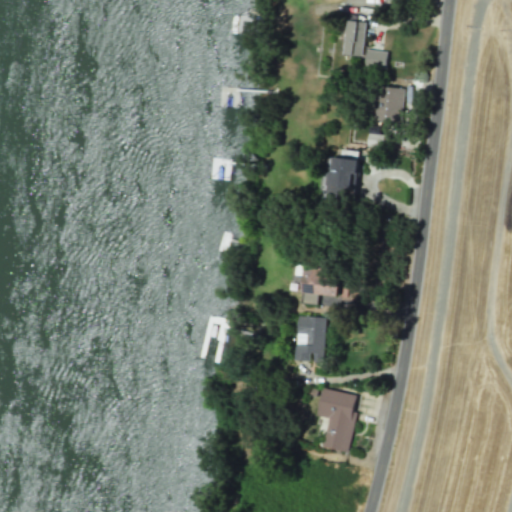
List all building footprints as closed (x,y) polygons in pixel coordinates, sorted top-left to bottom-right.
[(364,21),(345,20),(343,54),(363,55),(364,21)] [(364,65),(384,67),(386,51),(365,49),(364,65)] [(387,134),(367,132),(366,144),(386,146),(387,134)] [(355,158),(329,157),(329,174),(324,173),(323,195),(354,196),(355,158)] [(301,302),(316,304),(317,294),(343,296),(345,279),(325,277),(326,268),(292,264),(290,287),(302,289),(301,302)] [(324,316),(297,315),(296,360),(311,360),(311,362),(323,362),(324,316)] [(347,451),(355,412),(352,411),(356,394),(322,388),(317,415),(328,417),(322,446),(347,451)]
